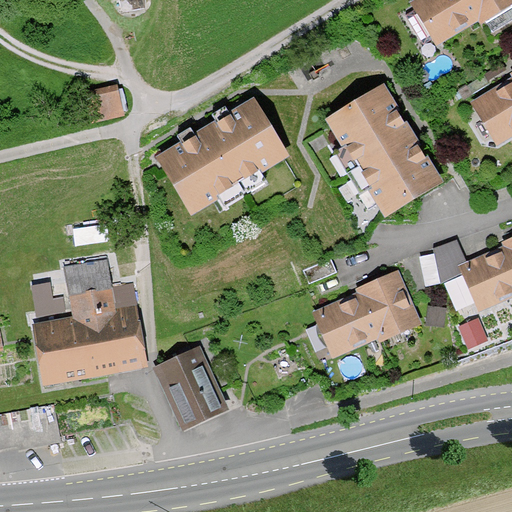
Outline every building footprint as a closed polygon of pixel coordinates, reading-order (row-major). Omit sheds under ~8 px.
[(426,47),(479,13),(470,0),(423,0),(405,12),(426,47)] [(511,0),(470,0),(479,13),(492,33),(511,20),(511,0)] [(454,179),(392,81),(332,119),(394,217),(454,179)] [(511,82),(478,102),(499,138),(511,130),(511,82)] [(122,110),(117,88),(90,95),(95,116),(122,110)] [(163,156),(200,216),(298,155),(261,96),(163,156)] [(450,244),(433,248),(439,281),(457,278),(450,244)] [(489,320),(511,309),(511,245),(464,267),(489,320)] [(37,320),(50,390),(159,370),(146,301),(123,305),(113,255),(69,263),(78,313),(37,320)] [(332,258),(302,269),(308,284),(337,272),(332,258)] [(363,291),(385,344),(386,345),(430,326),(405,268),(361,286),(363,291)] [(363,291),(320,309),(342,362),(385,344),(363,291)] [(0,342),(0,368),(19,365),(15,340),(0,342)] [(238,411),(209,348),(163,368),(191,432),(238,411)] [(67,409),(0,415),(0,457),(72,450),(67,409)]
